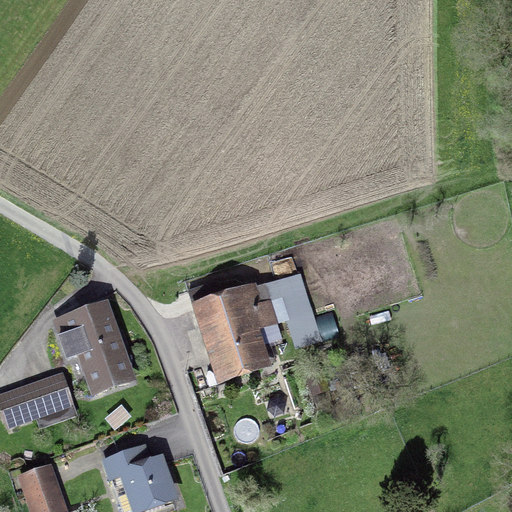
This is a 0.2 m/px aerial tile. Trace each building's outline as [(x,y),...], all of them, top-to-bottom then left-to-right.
[(294,350),(321,342),(300,276),(273,284),(294,350)] [(215,285),(187,294),(192,309),(220,300),(215,285)] [(253,351),(248,335),(261,331),(254,310),(249,293),(200,309),(206,329),(208,334),(217,362),(223,382),(259,370),(259,369),(253,351)] [(93,394),(128,382),(102,308),(53,325),(66,361),(80,356),(93,394)] [(0,395),(0,411),(7,432),(37,421),(40,431),(78,417),(63,374),(0,395)] [(170,500),(159,469),(157,464),(149,467),(143,451),(103,466),(104,467),(95,470),(100,483),(108,480),(109,483),(124,478),(136,511),(170,500)] [(61,511),(47,470),(19,480),(30,511),(61,511)]
